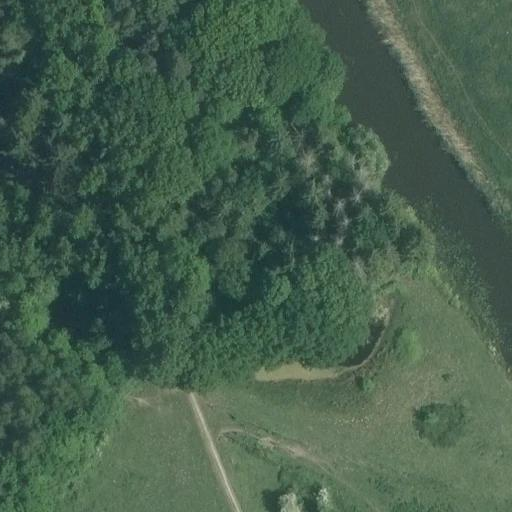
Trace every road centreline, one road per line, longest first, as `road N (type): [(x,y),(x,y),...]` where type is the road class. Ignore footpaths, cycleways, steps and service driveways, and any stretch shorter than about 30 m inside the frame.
road 1 (track): [(105,220),(35,0)]
road 2 (track): [(174,389),(105,220)]
road 3 (track): [(0,251),(120,256)]
